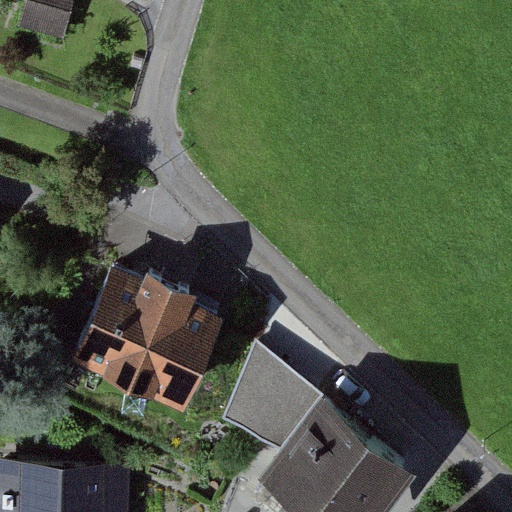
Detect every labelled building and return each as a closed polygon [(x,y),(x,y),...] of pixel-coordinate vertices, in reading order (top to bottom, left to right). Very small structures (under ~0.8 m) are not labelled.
[(80,0),(28,0),(23,22),(73,33),(80,0)] [(144,263),(111,248),(70,338),(183,389),(224,299),(193,284),(198,272),(150,251),(144,263)] [(276,432),(319,379),(257,330),(222,409),(276,432)] [(367,511),(417,451),(322,375),(319,379),(276,432),(259,453),(332,511),(367,511)] [(130,511),(132,454),(0,449),(0,511),(130,511)] [(466,511),(453,496),(433,511),(466,511)]
